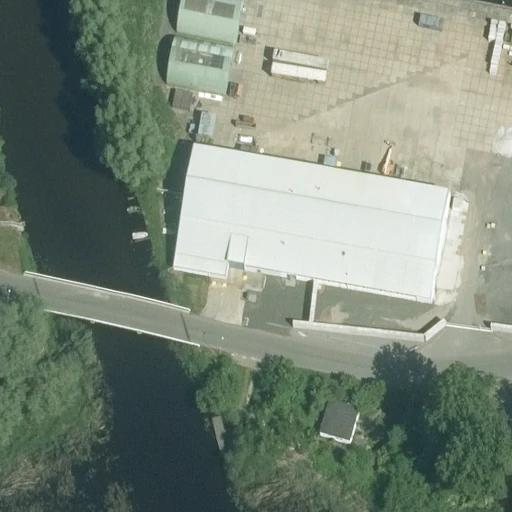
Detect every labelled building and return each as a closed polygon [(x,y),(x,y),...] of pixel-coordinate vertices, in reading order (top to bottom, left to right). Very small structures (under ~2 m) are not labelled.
[(183,0),(177,34),(235,45),(243,0),(183,0)] [(234,50),(175,39),(166,86),(224,98),(234,50)] [(244,158),(242,162),(254,164),(257,156),(250,154),(250,155),(241,151),(239,156),(244,158)] [(254,164),(242,162),(194,153),(173,270),(228,280),(230,268),(432,305),(452,200),(254,164)] [(330,405),(320,437),(350,446),(360,414),(330,405)]
